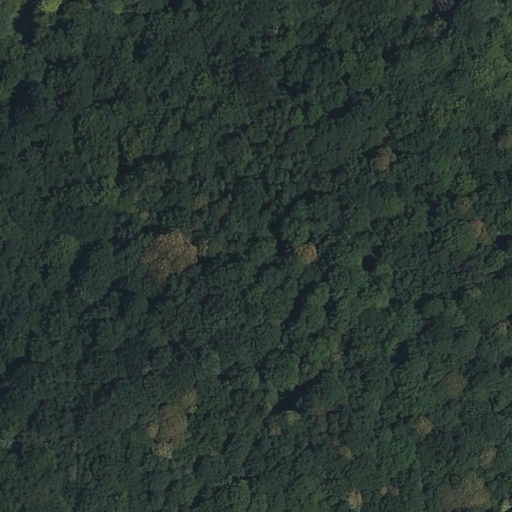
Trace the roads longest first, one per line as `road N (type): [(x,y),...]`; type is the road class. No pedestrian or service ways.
road 1 (track): [(439,511),(438,388),(363,274),(285,190),(168,185),(170,142),(192,93)]
road 2 (track): [(137,33),(259,158),(291,151),(364,160),(511,217)]
road 3 (track): [(226,0),(0,80)]
